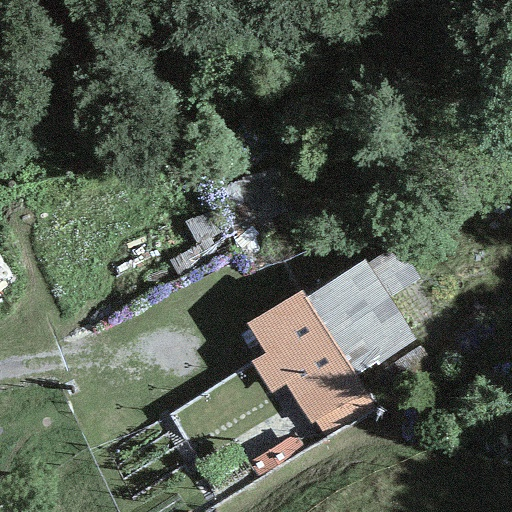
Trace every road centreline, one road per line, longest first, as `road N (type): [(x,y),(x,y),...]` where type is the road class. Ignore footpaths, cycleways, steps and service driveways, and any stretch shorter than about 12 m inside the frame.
road 1 (track): [(388,0),(0,83)]
road 2 (track): [(259,287),(399,228),(511,224)]
